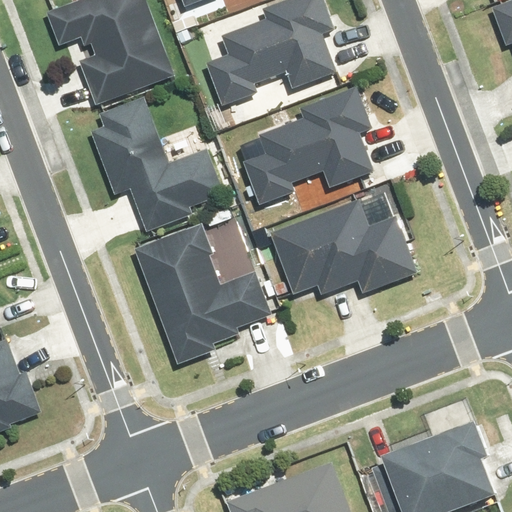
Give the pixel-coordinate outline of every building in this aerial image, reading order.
[(150,0),(99,0),(49,19),(63,54),(77,48),(103,114),(183,84),(150,0)] [(186,0),(189,9),(215,0),(186,0)] [(229,48),(207,56),(222,98),(259,85),(255,75),(287,65),(292,79),(336,64),(323,27),(335,23),(326,0),(269,0),(267,1),(271,13),(223,29),(229,48)] [(511,0),(510,0),(492,5),(505,52),(511,49),(511,0)] [(266,153),(244,161),(259,203),(296,191),(292,181),(324,170),(329,185),(373,170),(360,132),(371,128),(357,88),(303,107),(307,118),(259,135),(266,153)] [(151,105),(89,129),(118,204),(130,199),(145,237),(233,203),(213,154),(175,169),(151,105)] [(390,186),(265,235),(288,292),(351,267),(360,293),(422,268),(390,186)] [(139,254),(176,355),(279,318),(262,273),(229,285),(209,229),(139,254)] [(0,438),(42,423),(11,344),(0,348),(0,438)] [(484,423),(387,460),(407,511),(469,511),(507,498),(492,461),(498,459),(484,423)] [(353,511),(336,467),(234,505),(237,511),(353,511)]
